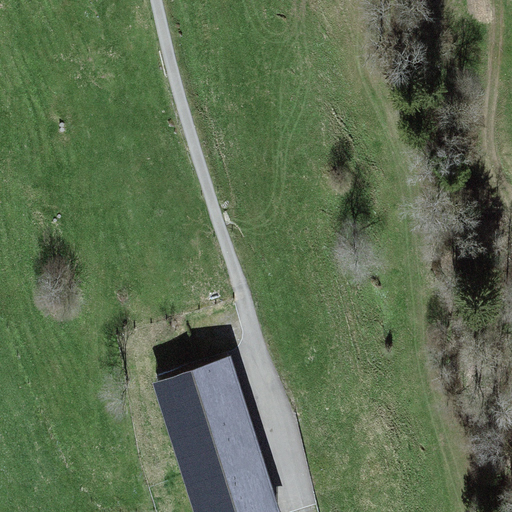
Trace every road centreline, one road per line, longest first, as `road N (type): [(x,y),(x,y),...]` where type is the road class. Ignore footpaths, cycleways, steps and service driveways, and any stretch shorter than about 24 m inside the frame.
road 1 (unclassified): [(250,318),(158,0)]
road 2 (track): [(511,188),(490,150),(500,0)]
